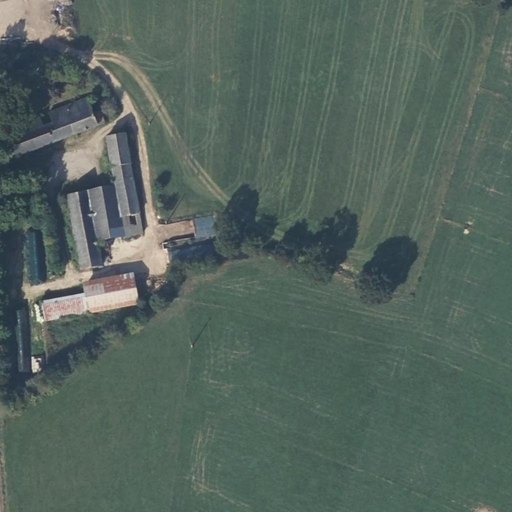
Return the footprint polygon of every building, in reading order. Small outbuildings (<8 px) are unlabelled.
[(91,109),(86,94),(48,109),(51,120),(43,124),(38,113),(9,124),(0,127),(0,129),(10,155),(102,118),(97,107),(91,109)] [(65,192),(78,265),(101,261),(96,238),(142,227),(130,172),(121,130),(104,133),(113,182),(65,192)] [(214,217),(193,218),(194,239),(215,238),(214,217)] [(43,280),(44,232),(28,232),(27,280),(43,280)] [(166,244),(171,263),(215,253),(212,240),(204,242),(202,236),(166,244)] [(19,258),(17,245),(10,247),(11,259),(19,258)] [(87,309),(137,300),(133,275),(84,281),(85,290),(87,309)] [(44,317),(87,309),(85,290),(41,297),(44,317)] [(16,309),(18,372),(29,372),(28,309),(16,309)] [(32,371),(40,371),(40,358),(31,358),(32,371)]
